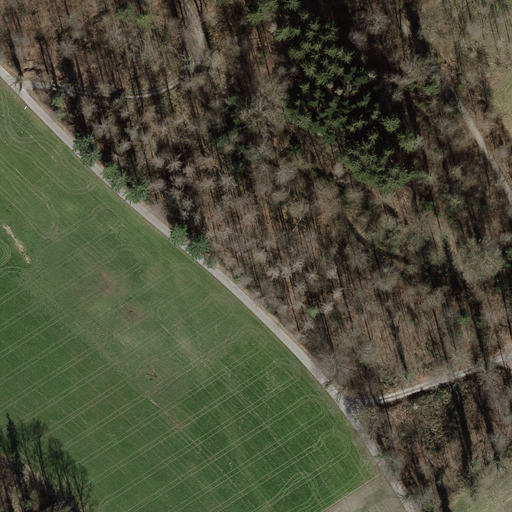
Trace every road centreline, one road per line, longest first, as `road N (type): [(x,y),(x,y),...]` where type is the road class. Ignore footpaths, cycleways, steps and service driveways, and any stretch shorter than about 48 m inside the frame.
road 1 (unclassified): [(411,511),(345,410),(293,350),(86,164),(0,69)]
road 2 (unknown): [(511,341),(477,287),(441,252),(334,158),(297,138),(286,104),(198,62)]
road 3 (track): [(380,0),(447,87),(511,204)]
road 4 (track): [(198,62),(165,88),(126,95),(12,83)]
road 5 (track): [(511,354),(345,410)]
